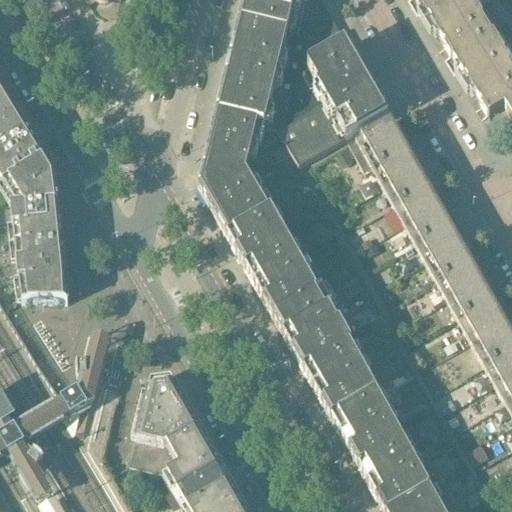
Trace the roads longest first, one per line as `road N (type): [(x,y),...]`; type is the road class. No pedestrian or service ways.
road 1 (residential): [(338,511),(155,191)]
road 2 (residential): [(135,255),(280,511)]
road 3 (residential): [(0,32),(135,255)]
road 4 (residential): [(485,206),(370,0)]
road 5 (residential): [(155,191),(39,0)]
road 6 (residential): [(155,191),(205,0)]
